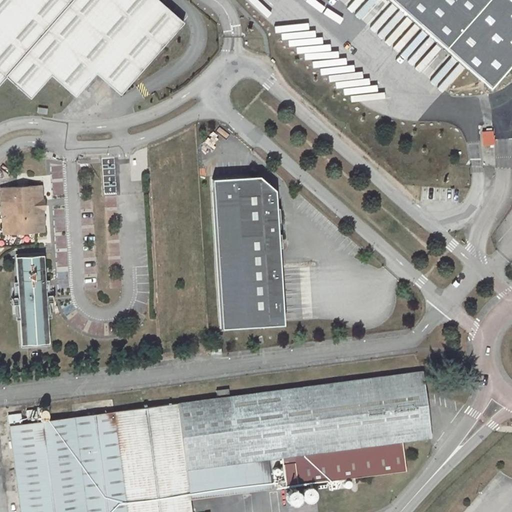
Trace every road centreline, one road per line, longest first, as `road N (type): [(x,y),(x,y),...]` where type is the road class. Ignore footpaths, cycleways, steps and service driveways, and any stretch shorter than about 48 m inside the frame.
road 1 (unclassified): [(0,395),(402,348),(443,303)]
road 2 (residential): [(511,298),(252,69),(233,70),(219,82)]
road 3 (residential): [(218,103),(443,303)]
road 4 (unclassified): [(0,156),(32,143),(118,144),(218,103)]
road 5 (unclassified): [(219,82),(123,123),(0,131)]
road 6 (unclassified): [(401,511),(505,395)]
